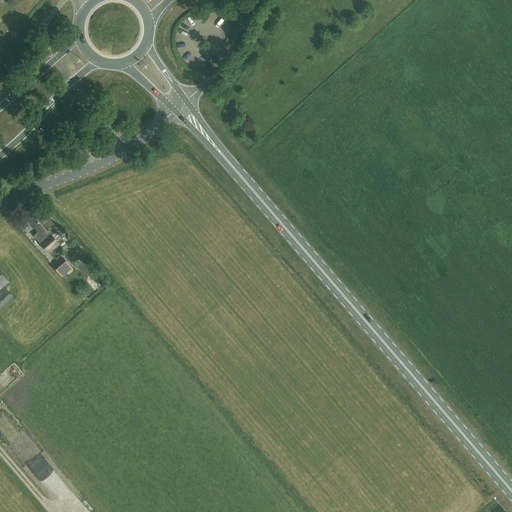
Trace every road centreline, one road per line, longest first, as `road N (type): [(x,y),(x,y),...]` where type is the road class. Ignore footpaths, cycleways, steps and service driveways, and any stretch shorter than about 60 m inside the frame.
road 1 (primary): [(511,491),(212,143)]
road 2 (unclassified): [(0,206),(116,158),(175,114)]
road 3 (trunk): [(0,156),(98,63)]
